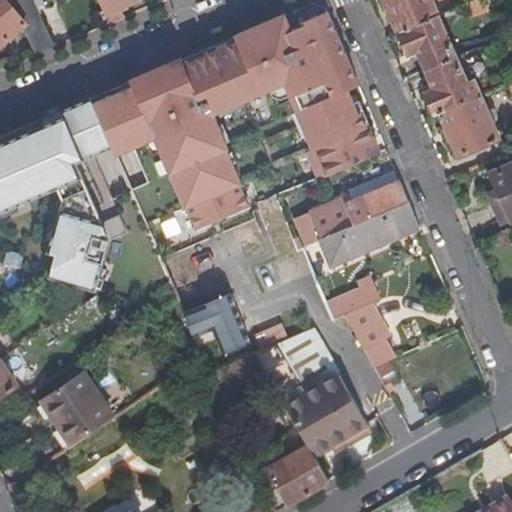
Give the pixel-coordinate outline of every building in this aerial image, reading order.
[(34,0),(0,0),(0,47),(23,28),(35,57),(55,48),(34,0)] [(98,0),(108,25),(125,18),(121,7),(141,0),(98,0)] [(385,0),(399,33),(438,16),(430,0),(385,0)] [(238,214),(246,210),(234,186),(236,185),(221,151),(223,150),(207,116),(278,83),(308,149),(310,147),(323,175),(338,168),(352,161),(378,149),(366,125),(364,126),(358,111),(355,112),(344,89),(358,83),(338,35),(327,11),(300,22),(301,26),(291,30),(285,15),(277,18),(275,19),(233,36),(234,38),(182,60),(181,59),(169,64),(179,78),(205,138),(238,214)] [(418,53),(426,70),(456,58),(438,16),(399,33),(410,56),(418,53)] [(426,93),(435,115),(441,112),(474,99),(468,85),(456,58),(426,70),(434,89),(426,93)] [(179,78),(169,64),(129,81),(130,82),(91,99),(112,146),(115,155),(158,136),(163,147),(159,148),(186,210),(188,209),(198,232),(238,214),(205,138),(179,78)] [(468,85),(474,99),(482,95),(477,82),(468,85)] [(482,95),(474,99),(441,112),(460,156),(500,138),(482,95)] [(90,97),(0,135),(0,210),(56,189),(61,202),(46,252),(54,255),(47,276),(89,289),(109,240),(127,232),(119,214),(102,222),(76,162),(112,146),(91,99),(90,97)] [(308,149),(301,152),(313,179),(323,175),(310,147),(308,149)] [(511,164),(489,175),(508,221),(511,219),(511,164)] [(295,218),(305,243),(320,236),(407,199),(399,179),(344,203),(341,198),(295,218)] [(331,261),(418,224),(407,199),(320,236),(331,261)] [(5,252),(2,263),(17,267),(20,257),(16,253),(10,252),(5,252)] [(359,286),(373,281),(370,275),(356,280),(359,286)] [(379,297),(373,281),(359,286),(325,300),(333,318),(344,313),(370,301),(379,297)] [(230,291),(184,310),(194,334),(213,326),(223,350),(250,339),(230,291)] [(389,334),(370,301),(344,313),(363,348),(382,338),(389,334)] [(259,344),(289,337),(285,324),(256,331),(259,344)] [(311,328),(254,352),(270,378),(285,404),(338,375),(311,328)] [(382,338),(363,348),(371,364),(391,354),(382,338)] [(181,371),(191,365),(177,343),(168,348),(181,371)] [(214,402),(270,378),(254,352),(198,377),(214,402)] [(0,393),(18,382),(1,357),(0,357),(0,393)] [(42,400),(71,444),(113,416),(84,372),(42,400)] [(338,375),(285,404),(299,430),(314,454),(368,425),(338,375)] [(329,480),(314,454),(299,430),(275,444),(284,460),(269,469),(288,504),(308,493),(329,480)] [(511,511),(511,497),(486,511),(511,511)] [(274,511),(276,511),(271,502),(254,511),(274,511)]
